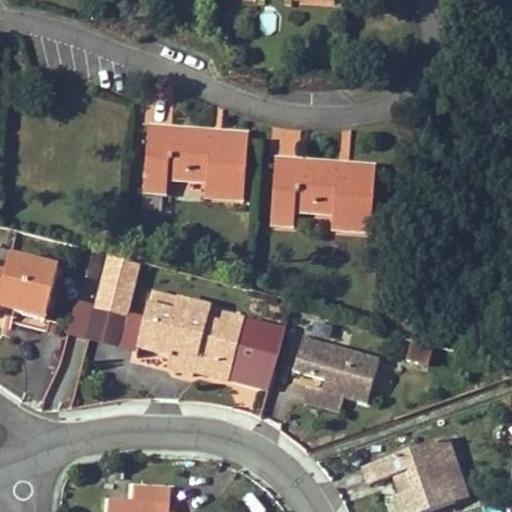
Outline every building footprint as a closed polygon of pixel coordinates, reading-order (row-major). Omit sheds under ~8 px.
[(334,8),(335,0),(295,0),(295,5),(334,8)] [(248,143),(248,135),(149,128),(148,137),(186,140),(187,133),(210,135),(209,143),(219,144),(219,140),(248,143)] [(206,188),(205,195),(244,198),(248,143),(219,140),(219,144),(209,143),(210,135),(187,133),(186,140),(148,137),(144,190),(168,191),(168,185),(169,174),(191,176),(191,170),(207,170),(206,188)] [(376,176),(376,167),(276,160),(275,169),(314,172),(315,167),(338,168),(338,177),(348,178),(348,174),(376,176)] [(332,219),(332,227),(372,229),(376,176),(348,174),(348,178),(338,177),(338,168),(315,167),(314,172),(275,169),(271,222),(295,224),(295,217),(296,206),(317,207),(318,202),(333,203),(332,219)] [(169,174),(168,185),(206,188),(207,170),(191,170),(191,176),(169,174)] [(167,199),(168,191),(144,190),(143,197),(167,199)] [(243,206),(244,198),(205,195),(205,203),(243,206)] [(296,206),(295,217),(332,219),(333,203),(318,202),(317,207),(296,206)] [(294,232),(295,224),(271,222),(271,230),(294,232)] [(371,239),(372,229),(332,227),(331,235),(371,239)] [(0,306),(44,318),(57,269),(10,257),(5,273),(0,272),(0,306)] [(126,316),(140,269),(110,261),(97,309),(126,316)] [(286,332),(243,322),(224,317),(222,324),(208,321),(211,309),(178,301),(174,314),(149,308),(145,321),(126,316),(97,309),(90,336),(171,357),(172,353),(182,356),(177,373),(194,378),(195,375),(269,393),(286,332)] [(488,313),(469,308),(465,327),(483,331),(488,313)] [(304,339),(301,346),(333,355),(335,347),(304,339)] [(408,358),(428,364),(434,346),(412,341),(408,358)] [(379,360),(335,347),(333,355),(301,346),(294,370),(326,379),(324,388),(318,387),(313,404),(339,412),(343,397),(366,403),(379,360)] [(182,356),(172,353),(171,357),(168,366),(177,373),(182,356)] [(305,402),(313,404),(318,387),(309,385),(305,402)] [(445,438),(362,468),(367,484),(394,475),(408,470),(414,489),(401,494),(396,496),(401,511),(425,511),(455,501),(442,464),(453,460),(445,438)] [(453,460),(442,464),(455,501),(467,497),(453,460)] [(408,470),(394,475),(401,494),(414,489),(408,470)] [(108,511),(143,511),(143,507),(155,507),(161,508),(161,489),(134,488),(133,504),(109,504),(108,511)] [(170,490),(161,489),(161,508),(169,508),(170,490)]
